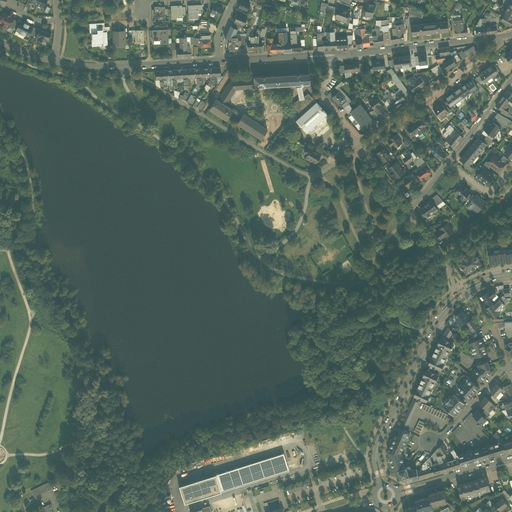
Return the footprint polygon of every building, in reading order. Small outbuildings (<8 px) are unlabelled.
[(240,0),(238,7),(247,11),(250,4),(248,3),(241,0),(240,0)] [(31,3),(28,1),(26,5),(25,6),(31,10),(33,6),(31,3)] [(366,16),(372,17),(376,5),(373,4),(367,3),(366,10),(366,16)] [(188,5),(188,19),(198,18),(198,12),(201,12),(201,9),(202,8),(202,4),(188,5)] [(171,6),(171,19),(176,19),(176,18),(182,17),(182,14),(182,7),(182,5),(171,6)] [(211,12),(220,16),(223,8),(215,5),(214,5),(213,7),(211,12)] [(154,6),(155,18),(160,18),(159,17),(165,17),(165,15),(165,9),(165,7),(159,7),(159,6),(154,6)] [(511,10),(508,6),(506,11),(505,14),(504,14),(501,19),(505,21),(507,24),(509,24),(511,25),(511,22),(511,10)] [(335,18),(344,21),(346,16),(347,16),(348,16),(349,12),(344,10),(344,9),(339,7),(339,8),(336,15),(335,18)] [(409,14),(422,18),(423,12),(417,10),(410,8),(409,14)] [(5,25),(9,27),(9,26),(13,18),(13,17),(10,15),(9,16),(6,14),(6,13),(3,11),(2,13),(0,16),(0,22),(1,23),(0,24),(5,26),(5,25)] [(241,24),(243,25),(246,17),(237,14),(236,14),(235,14),(234,17),(235,18),(234,21),(241,24)] [(13,28),(15,26),(17,20),(13,18),(9,26),(13,28)] [(199,24),(208,27),(210,22),(201,18),(199,24)] [(455,28),(455,37),(468,36),(467,27),(463,28),(461,28),(461,24),(463,24),(463,19),(460,19),(455,20),(454,20),(455,27),(455,28)] [(381,26),(381,20),(376,20),(376,25),(380,25),(380,26),(380,27),(380,32),(383,32),(388,31),(389,29),(389,25),(381,26)] [(25,34),(28,35),(29,33),(32,27),(28,25),(29,24),(25,22),(24,23),(20,21),(17,27),(16,29),(19,31),(19,32),(24,35),(25,34)] [(448,21),(430,23),(431,32),(436,32),(449,31),(448,21)] [(90,32),(91,32),(98,31),(98,29),(97,27),(97,22),(89,23),(90,32)] [(399,23),(396,24),(398,42),(404,41),(403,33),(405,32),(404,24),(400,24),(400,23),(399,23)] [(427,33),(431,32),(430,23),(411,25),(413,35),(427,33)] [(372,29),(373,35),(377,35),(377,36),(383,35),(383,32),(380,32),(380,27),(380,26),(380,25),(376,25),(375,25),(375,28),(372,29)] [(228,41),(228,45),(238,44),(241,44),(241,43),(240,36),(234,37),(235,34),(237,29),(232,27),(230,26),(225,39),(225,41),(228,41)] [(38,39),(45,41),(46,39),(48,40),(51,31),(38,27),(36,36),(36,37),(38,37),(38,39)] [(290,42),(300,42),(300,39),(296,40),(296,37),(295,27),(291,27),(290,31),(290,42)] [(364,28),(361,28),(363,47),(371,46),(369,37),(366,37),(364,28)] [(102,29),(98,29),(98,31),(91,32),(92,42),(107,42),(107,31),(104,31),(102,31),(102,29)] [(135,35),(135,43),(144,43),(144,29),(134,30),(135,35)] [(113,34),(113,45),(125,44),(125,39),(124,39),(124,35),(124,30),(113,31),(113,34)] [(160,40),(160,43),(168,43),(167,30),(152,30),(153,37),(153,40),(160,40)] [(326,40),(325,40),(325,49),(331,49),(337,49),(337,39),(335,39),(334,32),(330,32),(326,32),(326,40)] [(200,37),(200,46),(210,46),(210,35),(204,35),(201,35),(201,37),(200,37)] [(385,44),(383,35),(377,36),(377,35),(373,35),(374,41),(374,45),(385,44)] [(348,39),(340,39),(340,49),(348,48),(348,39)] [(276,52),(283,52),(283,42),(280,42),(276,43),(275,43),(275,44),(276,52)] [(301,51),(300,42),(290,42),(291,51),(301,51)] [(268,52),(276,52),(275,44),(273,44),(268,44),(267,44),(267,45),(268,52)] [(462,60),(477,50),(474,46),(464,51),(463,52),(462,51),(457,53),(462,60)] [(444,56),(450,54),(451,57),(452,56),(454,55),(453,52),(450,52),(449,47),(439,48),(440,54),(441,56),(444,56)] [(426,53),(418,54),(419,56),(420,65),(428,64),(426,53)] [(452,56),(457,63),(462,60),(457,53),(454,55),(452,56)] [(445,60),(444,56),(441,56),(440,54),(436,55),(435,55),(435,58),(437,58),(437,62),(439,64),(445,60)] [(411,56),(402,57),(403,66),(409,65),(409,67),(412,66),(411,56)] [(448,69),(457,63),(452,56),(443,62),(448,69)] [(397,67),(403,66),(402,57),(394,58),(395,68),(397,68),(397,67)] [(373,69),(373,70),(386,68),(385,60),(372,62),(373,69)] [(350,71),(353,71),(352,64),(348,65),(348,64),(344,65),(345,73),(346,77),(351,76),(350,73),(350,71)] [(436,77),(443,71),(440,67),(439,64),(431,69),(436,77)] [(492,65),(486,69),(491,76),(492,77),(493,78),(496,76),(497,72),(492,65)] [(186,69),(186,77),(189,77),(195,77),(194,68),(186,69)] [(199,68),(200,76),(202,76),(208,76),(208,68),(199,68)] [(387,71),(388,79),(391,77),(392,76),(396,74),(392,68),(387,71)] [(173,69),(173,78),(175,78),(181,77),(181,69),(173,69)] [(487,78),(491,76),(486,69),(479,74),(480,75),(483,80),(485,81),(485,82),(487,80),(488,79),(487,78)] [(296,84),(296,87),(302,87),(303,87),(303,84),(309,83),(309,73),(253,76),(253,79),(254,87),(255,87),(266,86),(296,84)] [(399,83),(402,87),(404,86),(397,75),(396,74),(392,76),(397,84),(399,83)] [(409,84),(415,92),(415,91),(421,86),(422,87),(426,84),(421,77),(417,79),(415,81),(412,77),(414,75),(407,81),(409,84)] [(475,78),(478,82),(479,83),(480,83),(483,80),(480,75),(475,78)] [(391,77),(399,89),(402,87),(399,83),(397,84),(392,76),(391,77)] [(255,88),(255,87),(254,87),(253,79),(230,80),(226,86),(246,85),(246,88),(255,88)] [(471,91),(475,92),(479,89),(475,84),(472,80),(471,80),(470,81),(469,82),(466,84),(471,91)] [(484,89),(479,83),(478,82),(475,84),(479,89),(480,92),(484,89)] [(466,84),(458,89),(464,98),(468,96),(467,94),(471,91),(466,84)] [(235,89),(246,88),(246,85),(226,86),(224,90),(218,99),(226,104),(235,89)] [(401,92),(402,94),(407,90),(404,86),(402,87),(399,89),(398,90),(399,90),(400,92),(401,92)] [(337,89),(339,91),(345,98),(344,98),(346,101),(348,103),(352,100),(340,87),(337,89)] [(385,87),(383,89),(386,94),(389,92),(391,96),(394,94),(392,92),(391,93),(388,89),(387,89),(385,87)] [(458,89),(449,95),(455,103),(460,100),(460,101),(464,98),(458,89)] [(340,103),(342,105),(346,101),(344,98),(345,98),(339,91),(332,97),(335,101),(336,100),(339,103),(340,103)] [(400,92),(396,96),(399,99),(401,102),(405,99),(402,94),(401,92),(400,92)] [(308,93),(304,97),(301,99),(300,97),(299,99),(292,105),(301,115),(315,102),(308,93)] [(452,105),(455,103),(449,95),(446,98),(447,99),(451,106),(452,105)] [(502,110),(504,107),(506,104),(506,105),(508,103),(511,106),(511,101),(504,95),(496,105),(502,110)] [(382,111),(379,107),(382,104),(379,102),(376,97),(376,98),(373,100),(370,103),(375,109),(378,114),(381,112),(382,111)] [(226,119),(230,111),(232,109),(232,108),(226,104),(218,99),(216,98),(209,108),(226,119)] [(403,105),(401,102),(399,99),(395,102),(393,103),(398,110),(403,105)] [(447,106),(450,109),(452,107),(452,105),(451,106),(447,99),(444,101),(447,106)] [(196,108),(199,110),(204,104),(200,101),(196,108)] [(306,132),(326,114),(327,113),(316,101),(315,102),(301,115),(295,120),(306,132)] [(433,108),(441,118),(441,117),(440,116),(444,113),(445,114),(446,114),(448,112),(449,112),(445,107),(441,102),(439,104),(436,107),(433,108)] [(344,107),(349,113),(350,113),(350,112),(352,111),(352,110),(354,109),(349,103),(349,104),(344,107)] [(398,110),(393,103),(390,105),(387,107),(390,111),(392,114),(398,110)] [(364,129),(374,121),(360,104),(354,109),(352,110),(352,111),(350,112),(350,113),(352,115),(355,119),(358,122),(361,127),(364,129)] [(476,115),(472,110),(471,108),(467,111),(473,119),(476,115)] [(241,115),(238,113),(236,111),(232,109),(230,111),(234,114),(236,115),(240,117),(241,115)] [(500,114),(511,120),(511,115),(508,114),(503,110),(500,114)] [(243,113),(241,115),(240,117),(237,122),(261,137),(267,128),(243,113)] [(498,113),(494,117),(499,120),(506,124),(506,125),(511,128),(511,126),(511,120),(500,114),(498,113)] [(327,114),(326,114),(306,132),(307,133),(310,134),(312,132),(313,134),(319,136),(322,133),(323,134),(327,130),(327,127),(329,126),(327,122),(326,121),(325,120),(328,118),(327,114)] [(420,120),(424,127),(427,124),(422,117),(419,119),(420,120)] [(465,118),(461,122),(465,126),(470,121),(465,118)] [(283,129),(285,131),(292,122),(289,120),(283,129)] [(405,129),(411,137),(418,132),(420,135),(427,130),(424,127),(420,120),(408,128),(408,127),(405,129)] [(489,133),(492,136),(493,135),(495,133),(496,134),(500,127),(501,127),(496,123),(492,120),(491,120),(484,130),(489,133)] [(506,124),(499,120),(496,123),(501,127),(500,127),(502,129),(506,125),(506,124)] [(464,137),(454,129),(452,130),(449,134),(459,142),(464,137)] [(393,143),(396,147),(402,143),(396,134),(390,139),(388,141),(391,145),(393,143)] [(455,148),(459,142),(449,134),(446,138),(445,139),(446,140),(451,144),(455,148)] [(493,141),(492,140),(486,136),(483,141),(487,144),(486,144),(488,146),(493,141)] [(476,140),(469,148),(477,155),(486,144),(487,144),(483,141),(480,138),(478,141),(476,140)] [(444,148),(446,145),(444,144),(439,139),(437,141),(440,144),(442,146),(444,148)] [(305,157),(316,163),(320,155),(317,153),(310,148),(307,153),(305,157)] [(440,148),(436,152),(434,154),(436,155),(433,158),(436,161),(436,162),(438,164),(441,160),(447,154),(440,148)] [(469,165),(477,155),(469,148),(463,155),(464,156),(461,160),(466,164),(468,166),(469,165)] [(377,153),(384,162),(388,160),(387,159),(389,158),(391,157),(384,149),(381,151),(380,150),(377,153)] [(320,155),(326,159),(328,155),(319,150),(317,153),(320,155)] [(414,159),(413,158),(410,154),(410,153),(408,155),(406,152),(405,151),(403,153),(405,157),(403,158),(407,164),(413,160),(414,159)] [(491,166),(499,171),(505,164),(505,163),(500,160),(495,156),(492,159),(490,159),(488,162),(488,163),(491,166)] [(414,162),(418,167),(425,162),(421,157),(420,158),(414,162)] [(393,175),(396,179),(400,176),(399,176),(401,175),(405,172),(397,162),(388,168),(391,172),(390,172),(390,174),(391,175),(393,176),(393,175)] [(422,180),(425,178),(425,177),(431,173),(429,170),(426,166),(425,166),(420,170),(419,170),(416,172),(422,180)] [(477,177),(487,184),(493,176),(484,168),(477,177)] [(415,183),(415,182),(411,178),(410,176),(404,181),(409,188),(415,183)] [(461,198),(464,200),(464,199),(469,193),(470,192),(467,189),(467,188),(464,185),(464,186),(462,185),(461,185),(456,191),(455,193),(458,195),(458,196),(461,199),(461,198)] [(432,198),(437,205),(443,201),(437,194),(432,198)] [(467,201),(469,203),(475,196),(473,194),(472,195),(467,201)] [(472,207),(477,211),(485,202),(477,195),(476,197),(475,196),(469,203),(470,203),(467,207),(470,210),(472,207)] [(426,216),(427,217),(438,209),(431,201),(431,200),(429,201),(428,201),(424,204),(425,205),(421,208),(423,211),(423,212),(422,213),(422,215),(423,217),(425,217),(426,216)] [(440,237),(441,240),(447,235),(449,235),(451,234),(451,233),(453,231),(448,223),(442,226),(435,232),(437,234),(437,235),(438,237),(440,237)] [(467,273),(468,272),(468,273),(472,271),(471,270),(473,269),(473,270),(475,268),(476,267),(477,267),(480,265),(480,264),(481,264),(481,263),(474,252),(473,252),(470,254),(469,254),(462,259),(463,259),(459,262),(466,273),(467,273)] [(487,302),(489,305),(492,303),(490,300),(491,299),(496,294),(495,293),(497,292),(497,291),(496,289),(495,289),(493,290),(492,289),(489,291),(489,290),(482,296),(487,302)] [(494,305),(496,308),(502,302),(499,299),(494,305)] [(505,304),(502,302),(496,308),(498,311),(505,304)] [(485,308),(489,313),(496,308),(494,305),(492,303),(489,305),(488,306),(485,308)] [(498,311),(496,308),(489,313),(492,318),(499,313),(498,311)] [(467,322),(470,319),(465,312),(464,313),(462,310),(455,315),(457,317),(456,318),(459,322),(461,325),(461,326),(467,322)] [(472,332),(476,330),(476,329),(479,327),(472,318),(470,319),(467,322),(470,326),(470,329),(472,332)] [(442,338),(448,340),(449,338),(452,332),(449,328),(448,326),(443,335),(442,338)] [(438,344),(435,351),(446,356),(449,350),(450,350),(453,343),(448,340),(442,338),(441,337),(437,344),(438,344)] [(470,342),(476,357),(487,352),(485,346),(484,346),(481,338),(470,342)] [(444,362),(446,356),(435,351),(432,357),(431,357),(428,364),(429,364),(436,367),(441,369),(444,363),(444,362)] [(473,373),(482,381),(487,376),(488,374),(489,374),(492,371),(490,369),(491,368),(488,360),(479,364),(478,364),(478,365),(478,366),(477,367),(478,368),(473,373)] [(423,377),(420,383),(432,388),(435,381),(435,382),(439,375),(426,369),(422,377),(423,377)] [(469,378),(464,384),(474,393),(479,387),(469,378)] [(429,394),(432,388),(420,383),(418,388),(417,388),(416,390),(414,393),(415,394),(414,395),(415,396),(421,399),(426,401),(430,394),(429,394)] [(496,396),(500,391),(503,388),(502,387),(500,386),(497,383),(490,392),(493,395),(495,397),(496,396)] [(469,398),(474,393),(464,384),(459,389),(469,398)] [(443,406),(454,415),(465,403),(454,393),(451,397),(446,402),(443,406)] [(486,409),(492,403),(493,402),(486,396),(480,403),(486,409)] [(409,409),(414,412),(419,401),(413,399),(409,409)] [(495,406),(492,403),(486,409),(485,409),(489,413),(495,406)] [(423,409),(446,420),(449,415),(434,408),(425,404),(423,409)] [(473,415),(482,424),(486,419),(486,418),(481,413),(477,410),(473,415)] [(401,425),(407,427),(413,414),(407,412),(401,425)] [(414,431),(420,433),(424,423),(419,421),(414,431)] [(410,432),(406,431),(404,430),(400,428),(398,433),(399,433),(398,435),(396,434),(408,440),(409,437),(408,436),(410,432)] [(507,452),(511,450),(511,440),(506,442),(495,432),(493,435),(501,442),(502,444),(504,443),(506,452),(507,452)] [(390,446),(388,451),(401,452),(403,448),(407,439),(408,440),(396,434),(394,438),(393,437),(393,438),(392,439),(391,439),(391,440),(390,442),(390,443),(389,444),(389,445),(389,446),(390,446)] [(500,454),(506,452),(504,443),(502,444),(501,442),(498,445),(496,446),(495,443),(487,446),(487,447),(480,449),(483,459),(486,458),(487,458),(490,457),(496,455),(500,454)] [(314,444),(308,446),(314,462),(319,460),(314,444)] [(446,457),(445,454),(445,453),(448,452),(443,444),(442,445),(438,448),(442,454),(442,455),(445,460),(446,460),(447,459),(446,457)] [(457,458),(450,460),(453,468),(462,466),(459,457),(459,456),(454,449),(451,450),(451,451),(455,457),(457,458)] [(483,459),(480,449),(473,451),(473,450),(466,452),(466,454),(459,456),(459,457),(462,466),(473,462),(483,459)] [(403,457),(401,452),(388,451),(390,457),(389,457),(389,458),(389,459),(389,460),(389,461),(389,464),(390,464),(390,465),(391,466),(391,467),(392,466),(394,470),(395,470),(396,475),(399,474),(400,478),(406,476),(407,481),(414,479),(411,470),(410,467),(411,467),(410,465),(405,467),(402,458),(403,457)] [(283,452),(215,474),(221,491),(289,470),(283,452)] [(423,469),(425,477),(430,475),(427,465),(428,464),(427,460),(422,465),(422,466),(423,469)] [(442,472),(453,468),(450,460),(448,461),(447,461),(447,462),(443,463),(443,461),(439,462),(440,464),(442,472)] [(432,463),(428,464),(427,465),(430,475),(435,474),(433,466),(432,463)] [(440,464),(433,466),(435,474),(442,472),(440,464)] [(414,480),(420,478),(418,471),(416,468),(411,470),(414,479),(414,480)] [(179,485),(184,503),(221,491),(215,474),(179,485)] [(478,478),(478,479),(482,491),(487,489),(488,490),(490,489),(486,476),(478,478)] [(482,492),(482,491),(478,479),(468,482),(472,495),(482,492)] [(31,490),(34,497),(52,488),(49,482),(31,490)] [(466,496),(472,495),(468,482),(457,485),(461,498),(462,499),(466,496)] [(429,494),(429,496),(432,505),(444,501),(447,500),(443,489),(440,490),(429,494)] [(432,506),(432,505),(429,496),(416,500),(417,505),(419,511),(424,509),(424,510),(427,509),(427,508),(433,507),(432,506)] [(497,506),(501,510),(508,504),(505,501),(504,499),(502,497),(502,498),(496,503),(498,506),(497,506)] [(213,511),(220,511),(217,502),(211,504),(213,511)]
